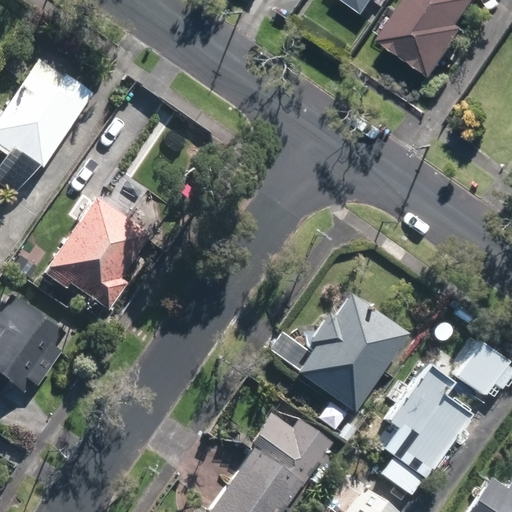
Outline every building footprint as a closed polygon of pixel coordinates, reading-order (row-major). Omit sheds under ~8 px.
[(338,0),(362,17),(373,0),(338,0)] [(407,0),(378,42),(431,79),(466,28),(462,25),(479,0),(407,0)] [(352,48),(361,36),(349,27),(340,39),(352,48)] [(49,91),(24,73),(0,108),(0,149),(5,153),(9,148),(37,167),(87,95),(85,94),(60,76),(49,91)] [(121,284),(115,280),(146,236),(90,197),(40,268),(43,269),(39,275),(61,289),(64,284),(102,310),(121,284)] [(25,275),(32,264),(18,256),(11,267),(25,275)] [(405,331),(346,292),(332,313),(325,309),(304,339),(311,344),(307,349),(302,345),(288,364),(295,368),(293,371),(351,411),(405,331)] [(31,386),(56,351),(52,348),(62,333),(5,294),(0,301),(0,385),(3,382),(20,393),(27,383),(31,386)] [(457,322),(443,312),(427,333),(440,343),(457,322)] [(504,359),(475,339),(451,373),(480,393),(504,359)] [(423,362),(383,417),(395,426),(399,420),(413,431),(401,448),(427,466),(466,411),(439,392),(448,380),(423,362)] [(510,369),(502,363),(489,381),(497,387),(510,369)] [(198,508),(195,511),(275,511),(296,483),(298,485),(329,439),(295,416),(288,426),(266,410),(246,440),(249,442),(202,510),(198,508)] [(420,476),(389,455),(378,472),(409,492),(420,476)] [(461,511),(511,511),(511,482),(506,478),(502,485),(486,475),(461,511)] [(337,511),(395,511),(396,511),(357,484),(337,511)]
